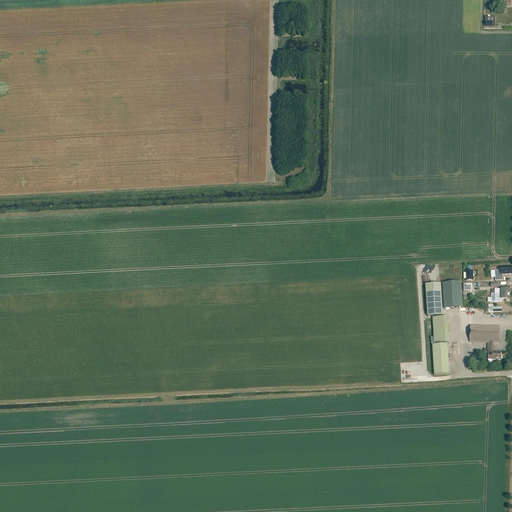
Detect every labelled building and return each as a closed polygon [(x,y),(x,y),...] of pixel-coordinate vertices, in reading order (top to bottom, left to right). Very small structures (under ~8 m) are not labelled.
[(495,27),(495,18),(486,17),(486,27),(495,27)] [(495,282),(503,281),(502,275),(511,274),(511,269),(511,267),(500,268),(500,271),(495,271),(495,282)] [(442,284),(443,301),(444,309),(462,307),(461,282),(442,284)] [(443,316),(441,284),(425,285),(428,317),(443,316)] [(463,292),(472,292),(472,284),(463,285),(463,292)] [(510,300),(510,295),(495,294),(492,294),(492,298),(491,303),(502,303),(502,300),(505,300),(505,301),(506,302),(508,302),(509,301),(509,300),(510,300)] [(448,341),(447,317),(432,318),(433,342),(448,341)] [(500,344),(500,327),(470,326),(470,343),(488,344),(487,349),(489,349),(489,355),(488,355),(488,360),(492,360),(501,361),(502,353),(494,353),(494,344),(500,344)] [(433,375),(449,373),(447,344),(431,345),(433,375)]
